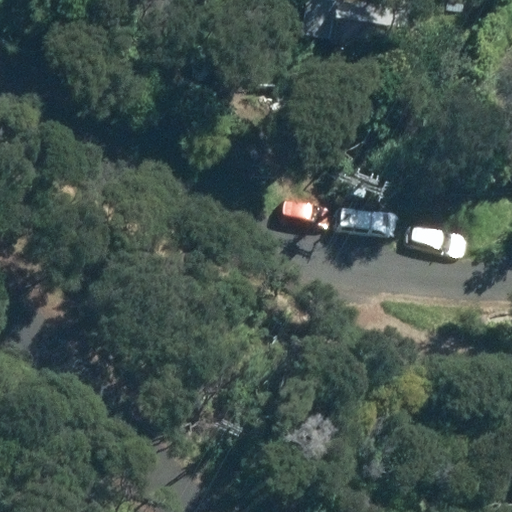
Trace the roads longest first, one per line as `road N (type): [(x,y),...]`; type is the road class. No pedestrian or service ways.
road 1 (tertiary): [(0,116),(195,215),(332,265),(511,274)]
road 2 (tertiary): [(184,511),(0,354)]
